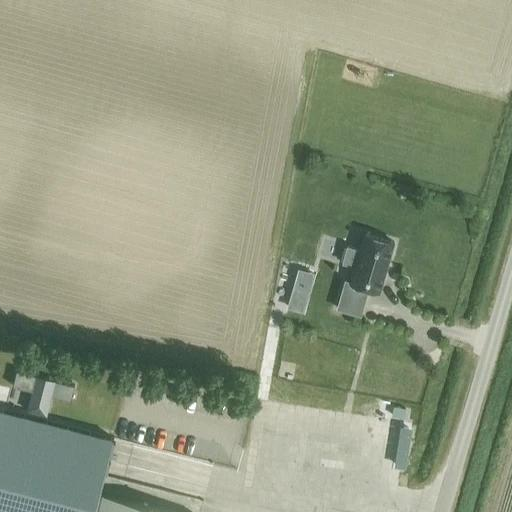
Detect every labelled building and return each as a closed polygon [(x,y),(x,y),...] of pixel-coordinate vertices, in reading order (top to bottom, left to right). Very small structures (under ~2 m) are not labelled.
[(394,242),(365,234),(360,251),(348,247),(343,263),(355,266),(351,282),(345,281),(337,308),(360,315),(364,303),(368,288),(380,292),(394,242)] [(291,294),(287,308),(304,312),(308,299),(291,294)] [(16,370),(12,385),(31,390),(31,393),(25,415),(45,421),(52,396),(71,400),(74,385),(60,381),(35,375),(16,370)] [(406,408),(393,406),(392,416),(404,418),(406,408)] [(45,421),(25,415),(0,409),(0,511),(177,511),(102,493),(116,439),(45,421)]
